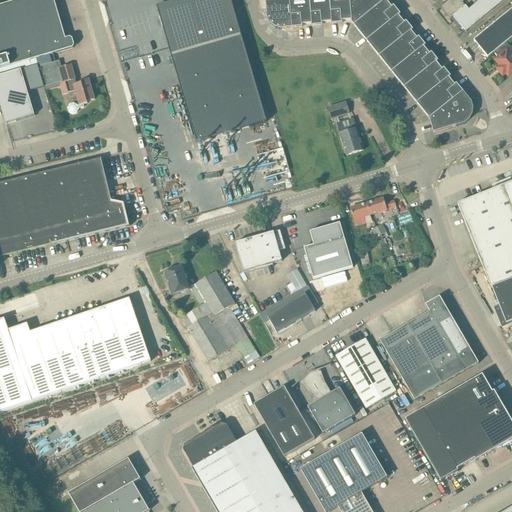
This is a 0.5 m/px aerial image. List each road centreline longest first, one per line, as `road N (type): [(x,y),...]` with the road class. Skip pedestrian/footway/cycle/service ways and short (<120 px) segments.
road 1 (unclassified): [(448,263),(159,431),(155,455),(187,511)]
road 2 (unclassified): [(157,239),(417,165)]
road 3 (unclassified): [(252,0),(277,45),(326,44),(350,53),(403,121),(417,165)]
road 4 (unclassified): [(504,140),(482,85),(413,0)]
road 5 (unclassified): [(0,286),(157,239)]
road 6 (unclassified): [(0,155),(125,129)]
road 7 (unclassified): [(511,374),(448,263)]
road 8 (unclassified): [(125,129),(93,9)]
